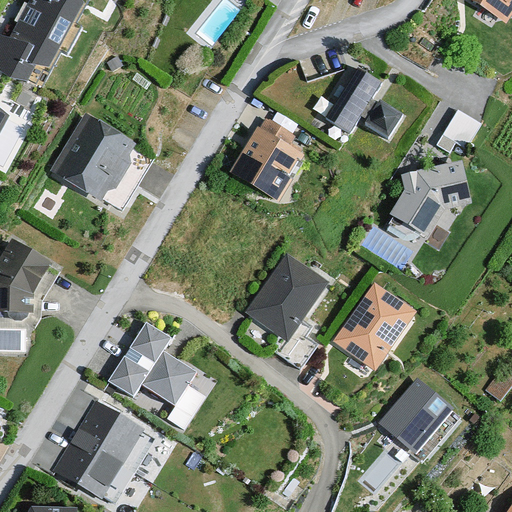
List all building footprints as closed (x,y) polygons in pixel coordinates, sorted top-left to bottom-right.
[(14,0),(0,29),(0,71),(28,87),(73,0),(14,0)] [(511,0),(475,0),(510,22),(511,19),(511,0)] [(392,94),(356,74),(325,128),(359,147),(365,136),(394,153),(410,125),(383,109),(392,94)] [(442,146),(454,151),(460,137),(476,144),(485,120),(456,109),(442,146)] [(0,112),(0,136),(10,118),(0,112)] [(51,175),(123,220),(159,163),(87,118),(51,175)] [(318,158),(265,127),(233,182),(286,213),(318,158)] [(409,199),(391,228),(429,248),(450,218),(474,217),(469,172),(406,176),(409,199)] [(0,323),(41,323),(66,272),(11,239),(0,252),(0,323)] [(246,316),(286,347),(330,291),(290,260),(246,316)] [(335,345),(377,377),(418,322),(376,291),(335,345)] [(172,343),(145,325),(109,386),(133,404),(143,391),(175,410),(197,378),(164,357),(172,343)] [(511,380),(500,373),(486,395),(506,408),(511,399),(511,380)] [(418,380),(379,426),(416,458),(455,413),(418,380)] [(144,434),(96,404),(51,475),(103,506),(144,434)]
